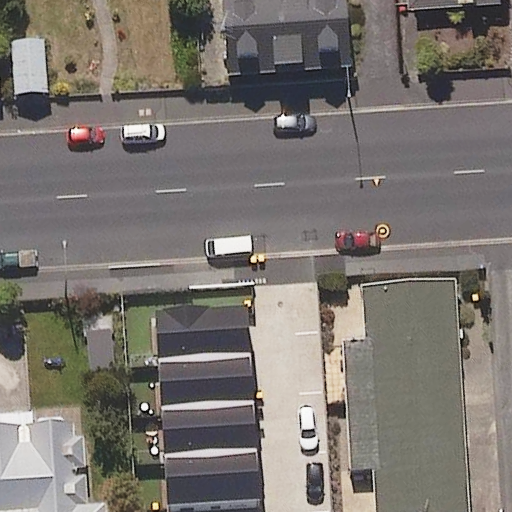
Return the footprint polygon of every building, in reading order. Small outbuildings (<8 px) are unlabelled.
[(344,0),(211,0),(218,85),(350,75),(344,0)] [(411,0),(412,12),(503,8),(503,0),(411,0)] [(43,45),(10,48),(14,101),(47,98),(43,45)] [(314,284),(270,289),(274,326),(319,321),(314,284)] [(468,511),(456,289),(363,295),(367,347),(342,349),(350,477),(374,476),(376,511),(468,511)] [(113,320),(89,320),(89,376),(112,376),(113,320)] [(243,360),(203,363),(205,384),(165,386),(172,511),(285,511),(279,389),(244,391),(243,360)] [(30,418),(0,420),(0,511),(87,511),(82,429),(31,433),(30,418)]
